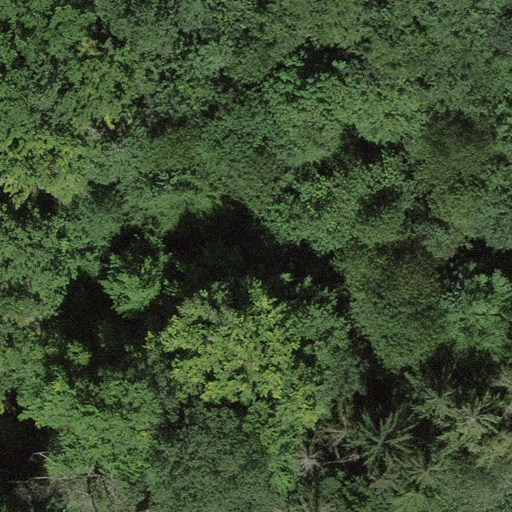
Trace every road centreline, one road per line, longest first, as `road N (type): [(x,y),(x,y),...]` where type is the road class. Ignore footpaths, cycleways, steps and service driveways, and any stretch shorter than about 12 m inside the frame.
road 1 (track): [(166,511),(271,429),(511,310)]
road 2 (track): [(0,409),(104,136)]
